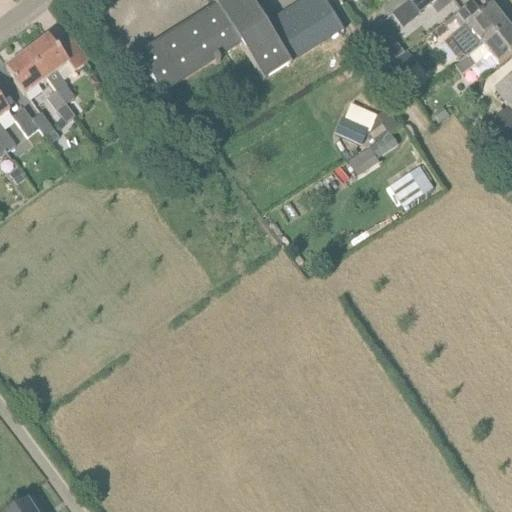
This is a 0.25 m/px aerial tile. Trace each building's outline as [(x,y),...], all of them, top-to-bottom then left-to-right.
[(220,0),(214,4),(213,2),(212,2),(217,11),(139,59),(161,95),(198,72),(213,62),(216,67),(220,64),(217,60),(224,55),(238,46),(263,83),(263,82),(262,81),(272,74),(288,64),(289,66),(290,66),(289,64),(301,56),(334,36),(340,32),(342,35),(343,35),(321,0),(312,0),(267,28),(250,2),(252,0),(220,0)] [(401,30),(419,16),(419,15),(437,0),(450,0),(452,2),(454,0),(414,0),(409,4),(408,3),(390,17),(401,30)] [(480,15),(472,4),(453,19),(462,30),(443,45),(459,66),(507,28),(491,7),(480,15)] [(461,77),(475,67),(489,56),(498,68),(511,57),(511,34),(507,28),(459,66),(455,69),(461,77)] [(74,75),(83,68),(87,65),(69,41),(56,51),(47,39),(26,55),(46,82),(56,95),(65,107),(74,101),(65,89),(66,88),(56,74),(67,66),(74,75)] [(14,82),(13,83),(24,98),(46,82),(26,55),(5,70),(14,82)] [(408,56),(390,70),(397,79),(415,66),(408,56)] [(505,137),(511,131),(511,77),(495,91),(509,108),(493,121),(505,137)] [(65,107),(56,95),(47,101),(56,114),(65,107)] [(0,120),(9,114),(0,101),(0,147),(6,156),(15,149),(0,129),(0,120)] [(38,132),(31,123),(23,112),(11,120),(26,141),(32,137),(38,132)] [(59,140),(54,134),(41,115),(31,123),(38,132),(49,148),(59,140)] [(366,132),(341,120),(333,137),(358,149),(366,132)] [(395,146),(390,137),(347,163),(357,179),(378,166),(374,159),(395,146)] [(428,184),(419,170),(389,190),(403,211),(433,191),(428,184)] [(16,187),(24,181),(17,171),(9,177),(16,187)]
